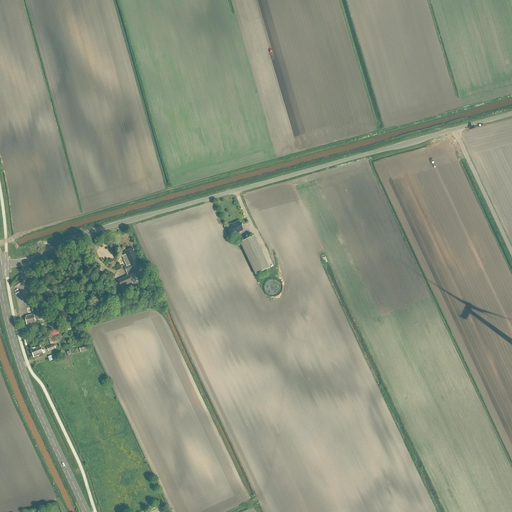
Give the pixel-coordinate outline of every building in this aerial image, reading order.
[(227,230),(228,233),(229,232),(231,236),(242,230),(238,221),(232,224),(228,225),(229,226),(227,227),(228,229),(227,230)] [(254,236),(240,242),(255,274),(269,268),(254,236)] [(125,253),(130,264),(139,260),(133,247),(126,250),(127,252),(125,253)] [(119,282),(112,284),(114,289),(132,282),(129,275),(118,279),(119,282)] [(44,316),(41,304),(37,305),(33,306),(34,313),(27,316),(27,318),(25,318),(26,324),(37,321),(36,318),(44,316)] [(53,343),(61,340),(60,338),(62,337),(60,333),(58,334),(57,329),(49,332),(51,337),(48,338),(50,344),(53,343)] [(36,349),(32,350),(34,357),(44,353),(41,345),(36,347),(36,349)]
